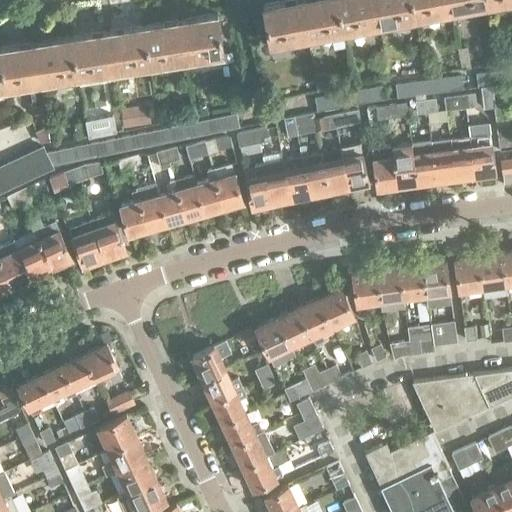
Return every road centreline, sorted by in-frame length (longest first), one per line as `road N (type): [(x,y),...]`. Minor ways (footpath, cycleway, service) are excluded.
road 1 (residential): [(119,290),(303,236),(511,208)]
road 2 (residential): [(222,511),(119,290)]
road 3 (residential): [(0,339),(119,290)]
